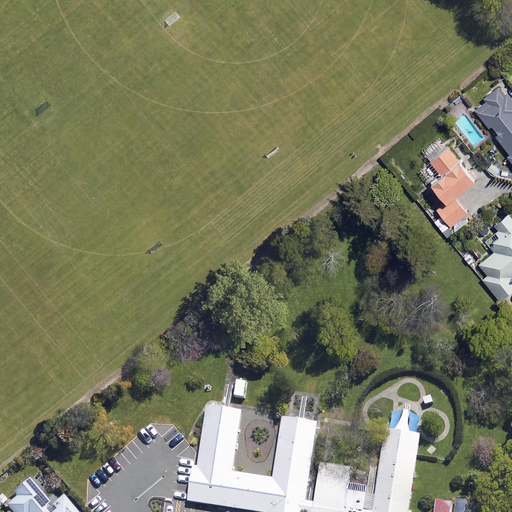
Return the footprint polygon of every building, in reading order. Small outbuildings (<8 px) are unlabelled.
[(511,101),(499,85),(483,98),(485,100),(473,109),(509,154),(506,156),(511,164),(511,101)] [(471,178),(445,146),(428,160),(438,173),(428,181),(444,202),(436,209),(449,225),(466,212),(452,194),(471,178)] [(511,219),(507,212),(492,224),(496,229),(494,235),(485,242),(493,251),(478,263),(486,274),(481,278),(497,299),(511,287),(511,277),(509,275),(511,272),(511,219)] [(252,511),(408,511),(419,439),(386,434),(376,496),(349,492),(351,479),(318,474),(314,500),(307,499),(311,467),(318,424),(284,419),(275,481),(235,475),(244,413),(206,408),(192,503),(252,511)] [(48,504),(30,479),(13,491),(17,497),(6,505),(10,511),(75,511),(62,494),(48,504)] [(471,511),(473,502),(455,500),(453,511),(471,511)]
